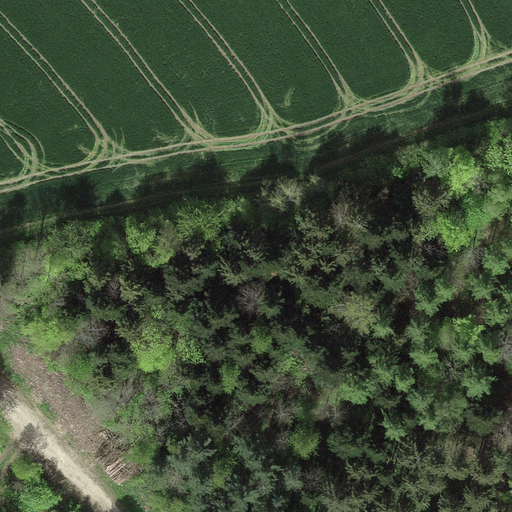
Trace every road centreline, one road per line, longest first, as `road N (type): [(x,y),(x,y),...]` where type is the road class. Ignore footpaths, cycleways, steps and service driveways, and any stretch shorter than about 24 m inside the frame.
road 1 (track): [(0,243),(357,153),(511,100)]
road 2 (track): [(113,511),(0,399)]
